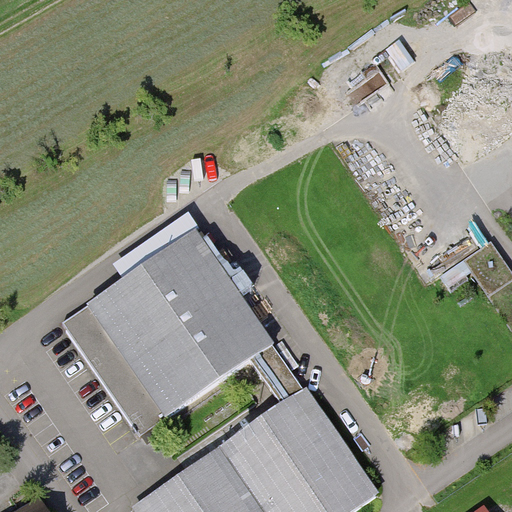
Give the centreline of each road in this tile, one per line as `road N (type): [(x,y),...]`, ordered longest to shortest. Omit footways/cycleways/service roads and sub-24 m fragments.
road 1 (unknown): [(0,345),(202,209),(415,506)]
road 2 (unknown): [(202,209),(330,129),(387,128),(465,187),(511,245)]
road 3 (unknown): [(20,334),(113,484),(111,511)]
